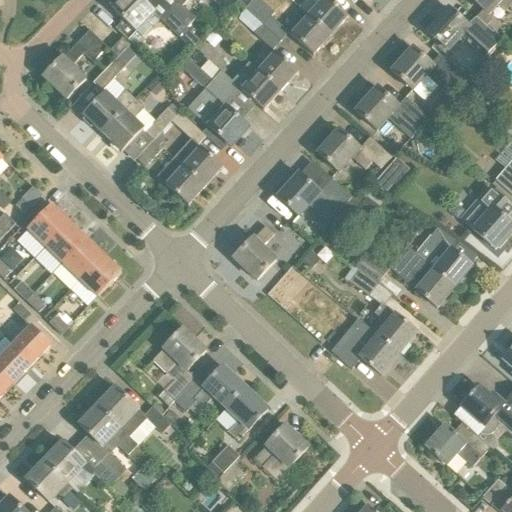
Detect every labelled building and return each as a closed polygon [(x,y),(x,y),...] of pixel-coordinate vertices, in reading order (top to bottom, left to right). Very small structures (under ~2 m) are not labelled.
[(142,40),(153,29),(147,24),(156,15),(141,0),(123,0),(115,9),(113,8),(112,9),(124,21),(116,29),(128,41),(136,34),(142,40)] [(174,0),(178,3),(169,12),(187,29),(196,20),(183,8),(190,0),(174,0)] [(289,34),(272,18),(275,15),(258,0),(255,0),(254,2),(247,10),(246,11),(263,27),(281,43),(289,34)] [(349,18),(328,0),(324,0),(309,17),(332,37),(349,18)] [(506,0),(471,0),(484,12),(478,20),(488,28),(493,22),(490,19),(506,0)] [(469,27),(465,23),(450,10),(429,33),(451,54),(463,40),(486,61),(503,42),(476,19),(469,27)] [(202,44),(187,29),(169,12),(161,20),(160,21),(166,26),(179,38),(182,41),(187,47),(194,53),(201,44),(202,44)] [(314,57),(332,37),(309,17),(292,36),(314,57)] [(273,52),(281,43),(263,27),(255,36),(273,52)] [(85,55),(94,63),(108,49),(91,32),(65,59),(64,59),(44,79),(68,101),(84,84),(85,85),(89,82),(74,67),(85,55)] [(118,59),(130,48),(122,40),(111,52),(118,59)] [(432,65),(429,63),(414,49),(393,73),(415,93),(428,79),(438,88),(441,85),(446,90),(431,107),(428,104),(421,111),(432,122),(467,83),(439,57),(432,65)] [(299,74),(284,60),(276,53),(259,72),(282,93),(299,74)] [(206,91),(224,106),(242,122),(248,115),(231,98),(214,82),(187,57),(179,65),(206,91)] [(117,61),(93,85),(102,93),(125,69),(117,61)] [(249,65),(233,84),(239,90),(264,112),(282,93),(259,72),(258,73),(249,65)] [(221,74),(214,82),(231,98),(239,90),(233,84),(221,74)] [(158,98),(167,87),(157,79),(148,89),(158,98)] [(400,108),(394,102),(379,89),(357,113),(379,134),(390,121),(412,141),(422,129),(423,130),(430,122),(406,100),(400,108)] [(103,135),(135,101),(126,93),(116,103),(107,94),(84,117),(103,135)] [(103,135),(122,153),(144,129),(135,121),(145,111),(135,101),(103,135)] [(173,106),(170,110),(177,117),(180,114),(181,113),(173,106)] [(242,122),(224,106),(207,126),(232,149),(249,129),(242,122)] [(177,117),(170,110),(147,134),(154,141),(172,123),(177,117)] [(207,140),(180,114),(177,117),(172,123),(191,142),(175,160),(207,188),(224,169),(200,147),(207,140)] [(361,150),(355,145),(340,131),(319,155),(341,175),(342,175),(345,178),(356,167),(352,163),(354,161),(366,172),(374,164),(384,173),(394,163),(370,140),(361,150)] [(416,139),(417,142),(419,151),(420,154),(434,151),(430,136),(416,139)] [(146,169),(162,151),(163,149),(154,141),(134,163),(135,164),(137,161),(146,169)] [(189,207),(207,188),(175,160),(158,179),(189,207)] [(511,163),(496,182),(511,195),(511,163)] [(321,194),(315,189),(300,175),(279,199),(301,219),(311,209),(321,218),(336,202),(344,209),(353,199),(333,181),(321,194)] [(386,195),(394,186),(383,176),(375,185),(386,195)] [(33,207),(43,197),(34,188),(24,198),(33,207)] [(511,232),(511,224),(510,223),(511,220),(511,207),(490,188),(461,220),(496,251),(498,248),(500,250),(508,241),(506,239),(511,232)] [(357,208),(365,199),(359,193),(351,203),(357,208)] [(33,208),(23,199),(20,203),(16,207),(25,216),(29,212),(33,208)] [(360,210),(372,220),(381,210),(368,199),(360,210)] [(45,249),(70,223),(53,206),(28,232),(45,249)] [(0,228),(7,235),(15,226),(5,216),(0,221),(0,228)] [(64,265),(88,240),(70,223),(45,249),(63,264),(64,265)] [(264,247),(275,235),(267,228),(255,240),(254,240),(235,260),(258,282),(278,261),(264,247)] [(470,265),(478,256),(439,229),(417,256),(455,289),(473,267),(470,265)] [(81,282),(105,257),(88,240),(64,265),(81,282)] [(455,289),(417,256),(408,249),(391,270),(438,310),(455,289)] [(312,253),(303,263),(311,271),(321,262),(312,253)] [(356,269),(360,271),(379,286),(389,273),(366,255),(356,269)] [(81,282),(84,285),(99,299),(122,274),(105,257),(81,282)] [(0,275),(5,280),(13,272),(0,259),(0,275)] [(27,303),(35,295),(23,284),(15,292),(27,303)] [(39,315),(47,307),(35,295),(27,303),(39,315)] [(26,323),(32,316),(20,304),(14,311),(23,320),(26,323)] [(418,333),(385,307),(383,305),(374,315),(381,321),(371,332),(400,355),(418,333)] [(371,332),(365,327),(355,339),(350,334),(359,323),(346,312),(319,345),(331,355),(341,343),(382,377),(400,355),(371,332)] [(63,336),(70,329),(58,317),(51,325),(63,336)] [(52,346),(38,333),(33,328),(14,347),(34,366),(52,346)] [(197,380),(189,372),(207,352),(184,330),(154,362),(175,382),(164,394),(175,403),(197,380)] [(0,370),(15,385),(34,366),(14,347),(0,361),(0,370)] [(226,413),(247,390),(224,368),(206,387),(197,380),(175,403),(186,413),(197,403),(203,409),(212,399),(225,412),(226,413)] [(0,400),(15,385),(0,370),(0,400)] [(97,408),(130,439),(149,420),(116,388),(97,408)] [(462,408),(483,426),(479,434),(483,437),(490,437),(493,435),(496,432),(498,430),(498,425),(498,422),(496,420),(497,419),(511,432),(511,400),(507,407),(494,395),(491,398),(480,388),(462,408)] [(228,434),(239,443),(269,411),(247,390),(226,413),(238,423),(228,434)] [(80,426),(104,450),(112,441),(128,457),(138,447),(130,439),(97,408),(80,426)] [(165,419),(172,425),(178,419),(171,412),(165,419)] [(465,427),(457,436),(446,426),(426,449),(448,468),(458,456),(473,469),(490,450),(465,427)] [(278,483),(309,449),(286,427),(265,449),(267,451),(256,462),(278,483)] [(69,486),(87,467),(63,443),(45,463),(69,486)] [(229,448),(213,464),(224,475),(233,466),(234,466),(240,459),(229,448)] [(110,455),(101,464),(119,481),(124,477),(127,473),(111,455),(110,455)] [(65,499),(74,490),(69,486),(45,463),(27,481),(51,505),(61,495),(65,499)] [(118,482),(119,481),(101,464),(93,472),(110,490),(118,482)] [(245,477),(234,466),(233,466),(224,475),(217,483),(229,494),(245,477)] [(495,506),(509,490),(498,481),(496,484),(485,497),(495,506)] [(511,511),(511,486),(509,490),(495,506),(501,511),(511,511)] [(0,511),(24,511),(10,498),(0,508),(0,511)]
